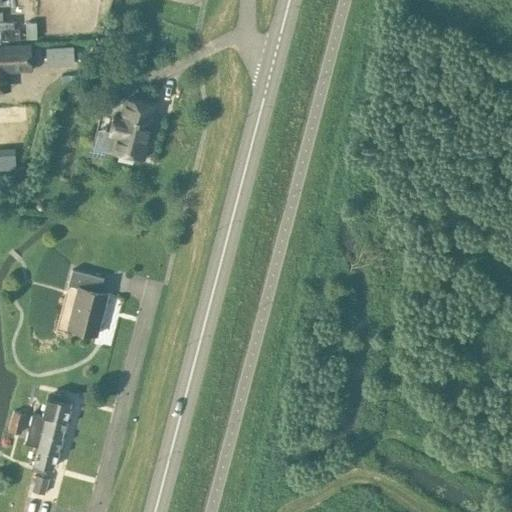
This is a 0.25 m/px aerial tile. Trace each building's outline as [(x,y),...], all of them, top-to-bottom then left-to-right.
[(0,40),(20,40),(20,31),(14,31),(14,23),(0,23),(0,40)] [(0,91),(1,91),(0,78),(0,62),(30,61),(30,43),(0,44),(0,91)] [(155,106),(126,98),(112,149),(145,158),(156,118),(152,117),(155,106)] [(106,277),(75,269),(70,285),(80,287),(70,327),(99,335),(110,294),(102,292),(106,277)] [(34,411),(30,426),(64,435),(72,402),(65,400),(52,397),(49,396),(44,414),(43,414),(34,411)] [(15,413),(13,422),(26,425),(28,416),(15,413)] [(13,422),(11,430),(24,433),(26,425),(13,422)] [(30,426),(26,443),(35,445),(36,445),(33,460),(35,461),(39,462),(49,464),(55,466),(64,435),(30,426)] [(49,478),(36,474),(32,490),(44,493),(49,478)]
